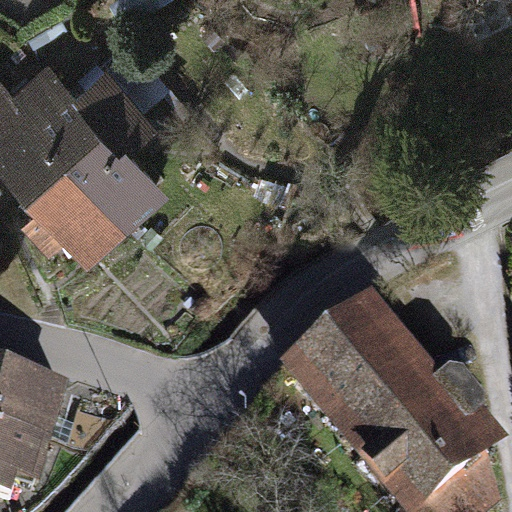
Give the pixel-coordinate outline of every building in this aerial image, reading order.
[(13,87),(68,149),(135,90),(108,59),(78,85),(50,54),(13,87)] [(68,149),(13,87),(0,72),(0,158),(25,186),(68,149)] [(135,90),(68,149),(129,219),(171,183),(134,141),(160,118),(135,90)] [(129,219),(68,149),(25,186),(39,203),(21,219),(48,249),(67,233),(87,256),(129,219)] [(443,377),(373,292),(282,366),(402,511),(489,511),(502,502),(495,474),(486,462),(511,441),(486,411),(487,398),(465,371),(453,369),(443,377)] [(0,425),(54,441),(70,387),(0,367),(0,425)] [(54,441),(0,425),(0,498),(12,502),(17,485),(40,491),(54,441)]
